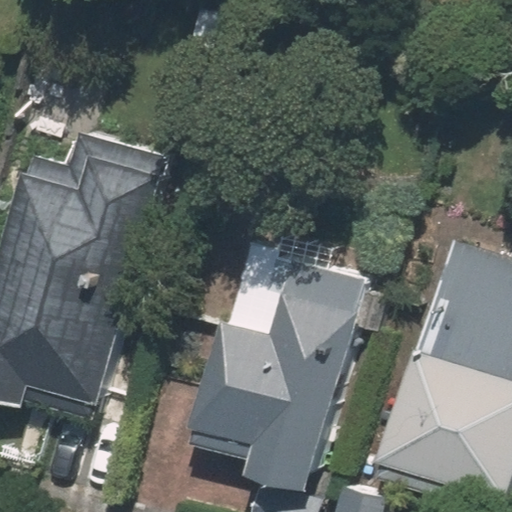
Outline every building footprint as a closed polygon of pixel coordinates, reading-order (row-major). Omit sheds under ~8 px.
[(201,0),(179,79),(220,91),(246,0),(201,0)] [(132,287),(174,136),(98,115),(89,145),(49,133),(15,255),(10,254),(0,290),(0,396),(30,405),(32,397),(103,417),(139,289),(132,287)] [(340,251),(288,235),(284,250),(259,244),(238,322),(231,319),(196,439),(262,458),(257,474),(268,478),(259,511),(325,511),(332,486),(321,483),(369,312),(360,311),(369,280),(335,270),(340,251)] [(511,256),(460,240),(426,346),(390,458),(392,459),(387,475),(499,511),(508,511),(511,500),(511,256)] [(395,511),(400,495),(357,484),(349,511),(395,511)]
